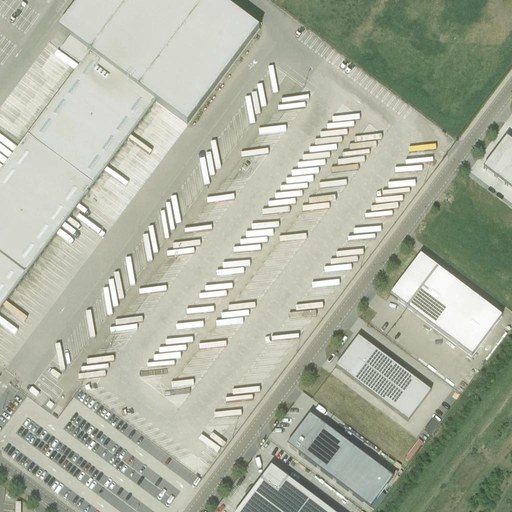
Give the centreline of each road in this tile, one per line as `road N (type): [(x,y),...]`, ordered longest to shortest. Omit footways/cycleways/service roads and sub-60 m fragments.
road 1 (unclassified): [(511,89),(193,511)]
road 2 (track): [(410,511),(511,376)]
